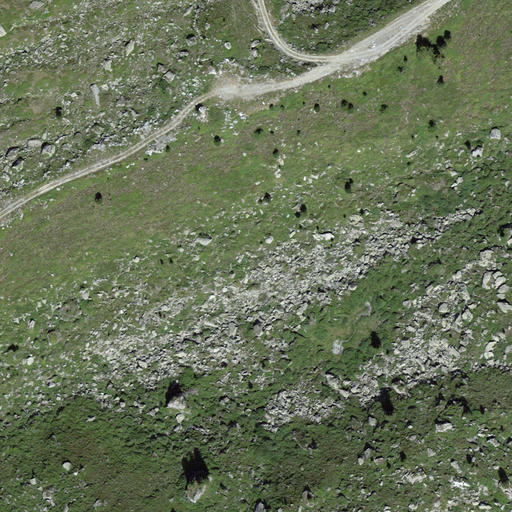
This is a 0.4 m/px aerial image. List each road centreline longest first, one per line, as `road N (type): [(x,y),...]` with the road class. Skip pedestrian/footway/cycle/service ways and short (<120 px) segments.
road 1 (track): [(0,215),(134,148),(208,94),(324,71),(441,0)]
road 2 (track): [(353,56),(292,54),(273,36),(260,0)]
